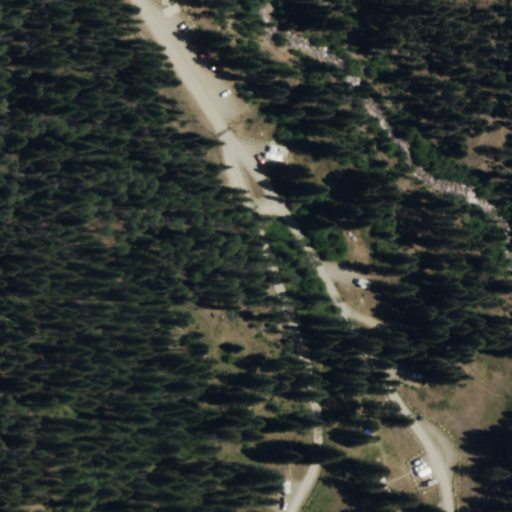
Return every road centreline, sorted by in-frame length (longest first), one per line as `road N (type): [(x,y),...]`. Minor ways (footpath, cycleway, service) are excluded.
road 1 (residential): [(252,159),(229,139),(314,387),(318,460),(290,511),(433,453),(252,159)]
road 2 (residential): [(229,139),(139,0)]
